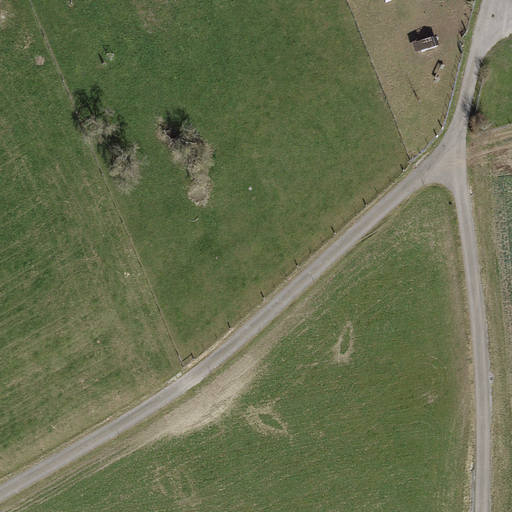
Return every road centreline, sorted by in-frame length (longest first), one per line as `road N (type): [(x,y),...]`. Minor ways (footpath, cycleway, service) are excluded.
road 1 (track): [(492,0),(448,156),(215,362),(0,493)]
road 2 (track): [(448,156),(462,197),(483,379),(482,511)]
